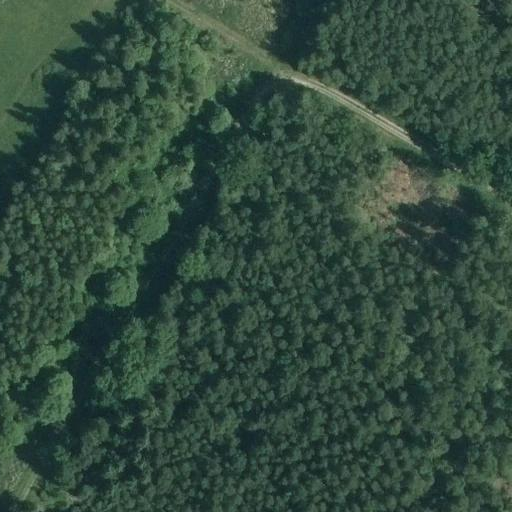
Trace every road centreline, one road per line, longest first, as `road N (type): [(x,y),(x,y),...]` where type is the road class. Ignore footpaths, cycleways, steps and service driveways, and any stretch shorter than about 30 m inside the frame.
road 1 (track): [(18,511),(276,64)]
road 2 (track): [(511,199),(276,64)]
road 3 (track): [(276,64),(167,0)]
